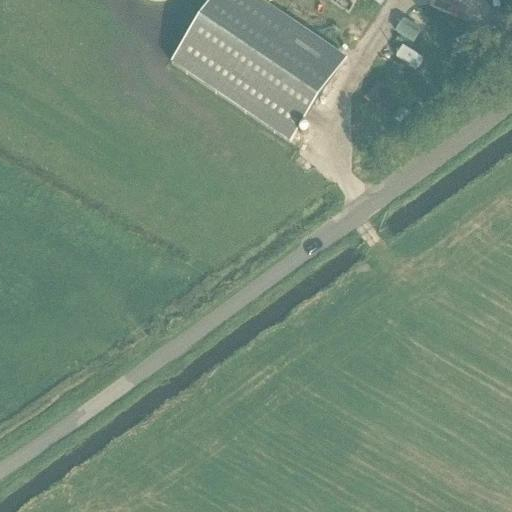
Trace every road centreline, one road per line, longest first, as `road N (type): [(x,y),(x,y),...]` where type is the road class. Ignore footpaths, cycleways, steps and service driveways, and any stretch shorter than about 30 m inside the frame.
road 1 (unclassified): [(0,472),(511,100)]
road 2 (unknown): [(356,61),(332,113),(332,136),(366,208)]
